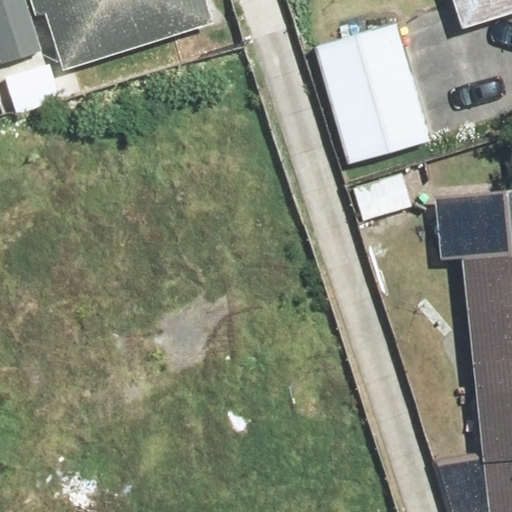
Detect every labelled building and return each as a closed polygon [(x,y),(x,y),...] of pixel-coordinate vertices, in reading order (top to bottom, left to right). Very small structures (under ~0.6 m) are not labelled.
[(192,0),(0,0),(0,48),(6,68),(38,58),(46,84),(204,38),(192,0)] [(511,0),(437,0),(448,38),(511,20),(511,0)] [(306,47),(340,165),(427,140),(393,22),(306,47)] [(0,305),(8,329),(267,241),(240,161),(28,234),(16,200),(0,205),(0,305)] [(347,186),(357,218),(407,201),(397,170),(347,186)] [(511,511),(511,247),(455,254),(479,490),(438,493),(444,511),(511,511)] [(20,429),(0,435),(0,511),(105,511),(83,439),(93,436),(75,376),(10,397),(20,429)] [(380,511),(351,423),(152,487),(159,511),(380,511)]
